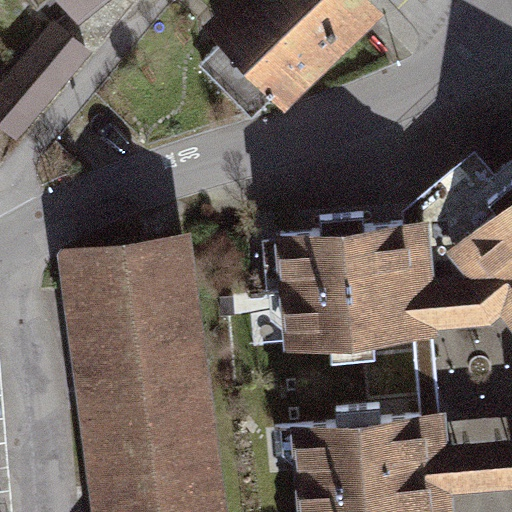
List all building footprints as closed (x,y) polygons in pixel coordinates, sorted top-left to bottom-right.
[(68,0),(78,11),(90,0),(68,0)] [(357,0),(237,0),(211,26),(281,99),(370,12),(357,0)] [(86,49),(54,22),(19,67),(48,92),(86,49)] [(48,92),(19,67),(0,88),(0,119),(15,132),(48,92)] [(425,280),(460,276),(472,326),(483,327),(491,314),(511,338),(511,152),(488,172),(467,149),(413,193),(391,211),(398,220),(419,218),(425,280)] [(472,326),(460,276),(425,280),(419,218),(398,220),(265,233),(276,351),(405,339),(423,337),(430,337),(430,329),(472,326)] [(223,511),(182,232),(68,246),(99,511),(223,511)] [(423,337),(405,339),(413,415),(431,413),(423,337)] [(511,421),(511,434),(485,437),(493,483),(511,481),(511,403),(510,403),(511,421)] [(493,483),(485,437),(439,441),(436,413),(431,413),(413,415),(285,425),(291,511),(447,511),(446,486),(493,483)]
